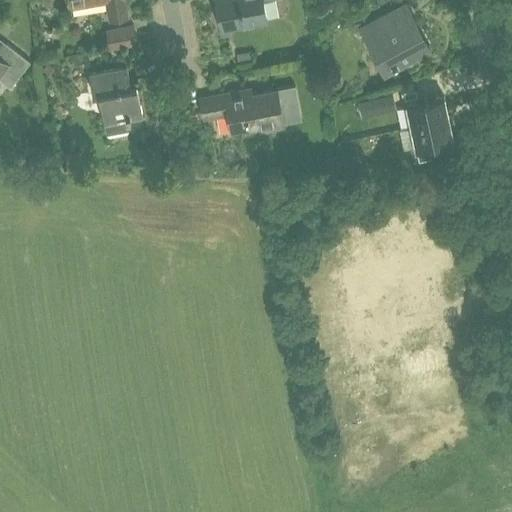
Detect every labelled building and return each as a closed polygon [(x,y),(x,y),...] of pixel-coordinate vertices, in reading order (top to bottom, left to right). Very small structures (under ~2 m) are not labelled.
[(124,0),(69,0),(70,6),(104,0),(106,0),(110,20),(128,17),(124,0)] [(211,0),(219,39),(229,37),(228,29),(266,21),(262,0),(211,0)] [(390,15),(360,31),(382,72),(430,46),(415,18),(397,28),(390,15)] [(4,22),(1,33),(23,39),(26,28),(4,22)] [(105,29),(109,49),(138,45),(134,24),(105,29)] [(313,41),(302,43),(304,54),(316,52),(313,41)] [(0,79),(10,87),(30,62),(6,43),(0,50),(0,79)] [(53,68),(52,64),(47,62),(43,64),(41,68),(43,72),(47,74),(52,72),(53,68)] [(125,117),(142,114),(136,84),(131,86),(127,66),(89,73),(93,94),(98,93),(104,121),(106,134),(109,137),(127,133),(128,129),(125,117)] [(284,127),(283,123),(301,120),(295,86),(277,89),(242,95),(240,89),(199,97),(203,119),(228,115),(231,131),(248,128),(249,134),(284,127)] [(376,97),(379,112),(396,109),(392,93),(376,97)] [(453,101),(416,110),(421,132),(458,123),(453,101)] [(458,123),(421,132),(426,154),(463,145),(458,123)] [(72,153),(69,147),(63,146),(58,150),(58,156),(63,160),(69,159),(72,153)] [(343,153),(345,167),(359,165),(356,152),(343,153)] [(340,156),(331,156),(325,157),(326,172),(342,170),(340,156)] [(437,203),(345,213),(350,260),(442,250),(437,203)] [(454,346),(404,350),(408,409),(459,405),(454,346)] [(407,438),(388,438),(389,470),(408,470),(407,438)]
